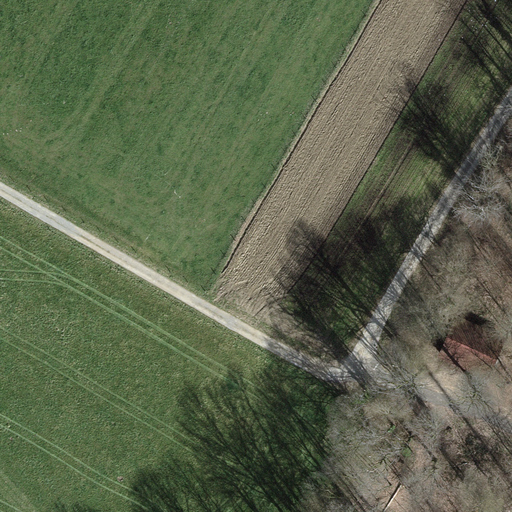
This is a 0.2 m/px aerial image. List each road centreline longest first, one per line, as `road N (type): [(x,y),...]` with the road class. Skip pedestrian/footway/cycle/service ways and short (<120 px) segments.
road 1 (track): [(0,184),(306,359),(339,367)]
road 2 (track): [(511,100),(363,348),(339,367)]
